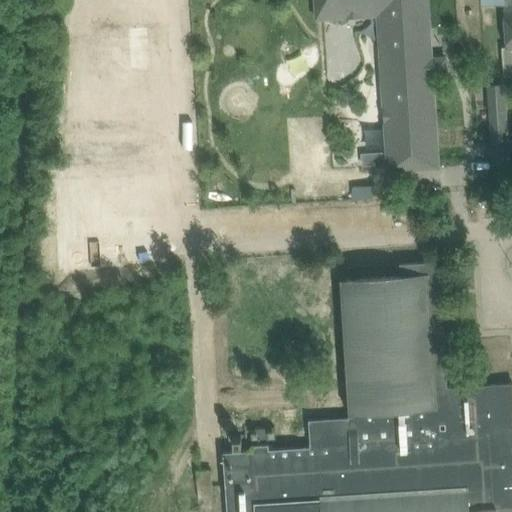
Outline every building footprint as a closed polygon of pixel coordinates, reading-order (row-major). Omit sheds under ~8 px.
[(425,60),(421,0),(322,0),(324,12),(384,7),(395,163),(432,161),(426,76),(446,74),(445,66),(445,59),(425,60)] [(507,46),(502,46),(504,75),(511,74),(511,6),(505,7),(507,46)] [(504,83),(487,84),(492,164),(509,163),(504,83)] [(384,150),(371,151),(372,164),(385,163),(384,150)] [(249,509),(249,511),(511,511),(511,380),(457,385),(457,390),(432,392),(422,260),(401,262),(401,272),(332,277),(342,415),(294,419),(296,444),(264,446),(263,441),(241,443),(240,434),(224,436),(229,510),(249,509)] [(232,418),(222,418),(222,429),(233,428),(232,418)] [(197,469),(196,496),(210,496),(210,469),(197,469)]
